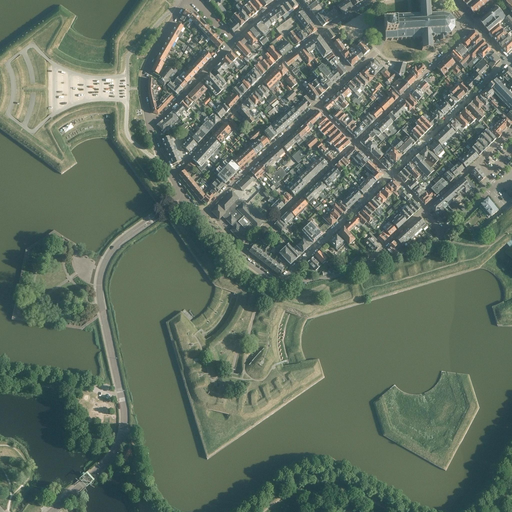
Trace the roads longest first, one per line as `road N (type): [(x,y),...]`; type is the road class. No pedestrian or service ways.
road 1 (tertiary): [(50,511),(103,463),(123,430),(99,297),(105,259),(122,238),(185,197)]
road 2 (residential): [(355,142),(473,22)]
road 3 (residential): [(355,142),(238,256)]
road 4 (residential): [(507,61),(390,174)]
road 5 (residential): [(201,214),(316,106)]
road 6 (residential): [(390,174),(284,279)]
road 7 (tertiary): [(149,127),(146,67),(184,0)]
road 8 (residential): [(149,127),(232,40)]
